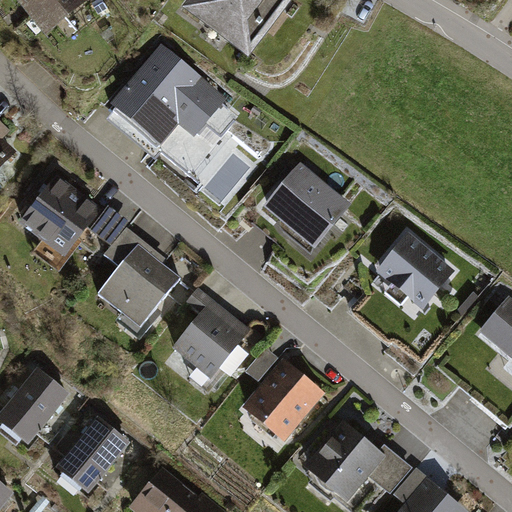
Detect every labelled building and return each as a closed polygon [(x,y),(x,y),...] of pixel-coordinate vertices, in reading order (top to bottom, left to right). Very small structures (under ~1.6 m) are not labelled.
[(21,0),(46,30),(82,0),(21,0)] [(195,0),(189,8),(247,51),(264,29),(260,26),(264,22),(260,19),(272,2),(280,8),(286,0),(195,0)] [(50,37),(32,57),(67,90),(77,79),(66,67),(73,59),(50,37)] [(127,97),(113,113),(144,139),(168,110),(199,136),(207,127),(213,132),(218,126),(226,132),(239,117),(163,53),(133,90),(130,87),(124,94),(127,97)] [(0,163),(11,152),(0,142),(0,163)] [(300,169),(268,206),(283,218),(282,222),(282,228),(284,232),(288,233),(295,232),(297,230),(316,245),(347,208),(300,169)] [(57,180),(23,224),(65,256),(98,211),(57,180)] [(120,269),(98,295),(141,329),(181,279),(123,233),(104,256),(120,269)] [(408,239),(382,271),(395,281),(393,283),(409,296),(410,294),(423,305),(450,273),(408,239)] [(203,315),(176,349),(211,377),(246,334),(196,293),(188,302),(203,315)] [(461,317),(478,297),(474,293),(457,313),(461,317)] [(511,302),(509,300),(482,332),(511,356),(511,302)] [(265,349),(246,372),(258,383),(277,359),(265,349)] [(284,366),(248,409),(283,438),(319,394),(284,366)] [(38,373),(0,419),(0,420),(28,443),(66,395),(38,373)] [(99,421),(60,469),(88,491),(127,444),(99,421)] [(344,427),(310,468),(318,475),(318,478),(320,482),(322,484),(325,487),(328,489),(331,490),(334,491),(338,492),(346,498),(356,486),(371,498),(381,485),(390,492),(409,469),(385,449),(379,455),(344,427)] [(161,472),(134,506),(141,511),(222,511),(202,495),(197,501),(161,472)] [(410,508),(406,511),(461,511),(414,472),(394,495),(410,508)] [(0,486),(0,507),(10,495),(0,486)]
